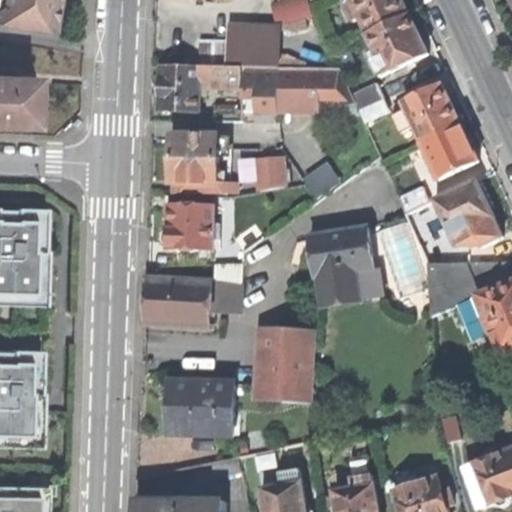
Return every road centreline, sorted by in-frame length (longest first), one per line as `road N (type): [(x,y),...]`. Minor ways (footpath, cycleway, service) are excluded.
road 1 (tertiary): [(116,165),(104,511)]
road 2 (tertiary): [(123,0),(116,165)]
road 3 (secondary): [(511,125),(451,0)]
